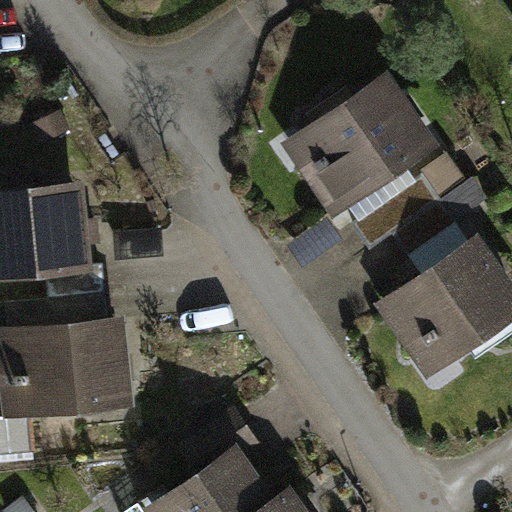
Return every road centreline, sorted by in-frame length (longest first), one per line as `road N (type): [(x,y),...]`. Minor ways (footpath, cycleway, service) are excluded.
road 1 (residential): [(135,99),(425,511)]
road 2 (residential): [(135,99),(247,22)]
